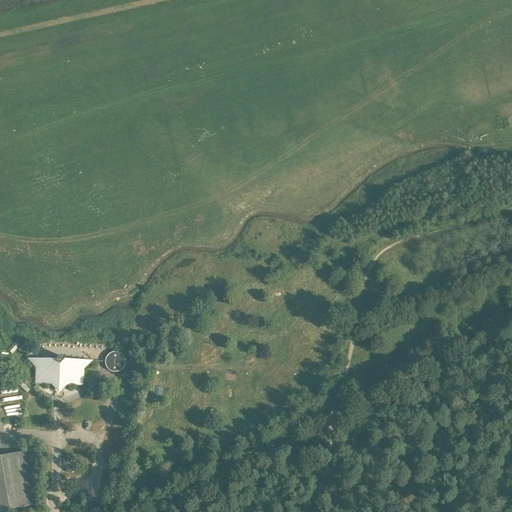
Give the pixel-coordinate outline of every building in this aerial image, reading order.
[(235,310),(225,312),(226,322),(237,320),(235,310)] [(23,345),(18,350),(24,356),(29,350),(23,345)] [(124,364),(124,363),(124,361),(124,359),(123,358),(122,356),(121,355),(119,354),(118,354),(116,353),(115,353),(113,353),(111,354),(110,354),(108,355),(107,356),(106,358),(106,359),(105,361),(105,363),(105,364),(106,366),(106,367),(107,369),(108,370),(110,371),(111,372),(113,372),(115,372),(116,372),(118,372),(119,371),(121,370),(122,369),(123,367),(124,366),(124,364)] [(82,380),(83,370),(92,361),(64,361),(60,356),(55,360),(28,359),(35,368),(35,378),(37,381),(40,384),(53,385),(56,388),(61,388),(64,385),(76,385),(82,380)] [(0,511),(35,506),(26,452),(0,456),(0,511)]
